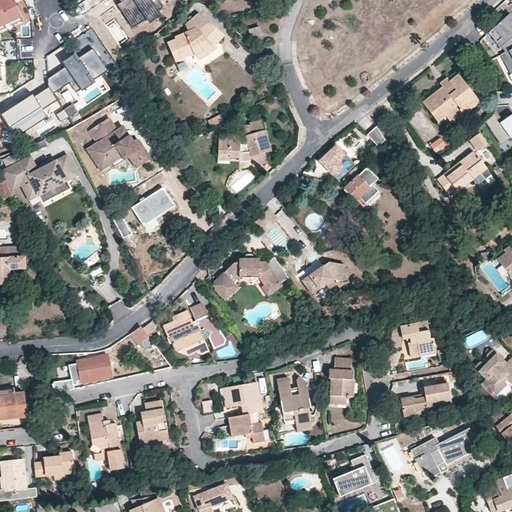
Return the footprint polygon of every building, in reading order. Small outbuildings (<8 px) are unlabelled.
[(0,0),(0,26),(12,21),(12,18),(20,15),(13,0),(0,0)] [(161,7),(156,0),(121,0),(117,3),(135,28),(145,21),(156,28),(164,21),(157,13),(161,7)] [(511,23),(510,21),(511,18),(511,14),(510,12),(488,31),(496,41),(502,36),(506,41),(502,45),(507,51),(511,48),(511,23)] [(215,46),(213,44),(211,41),(214,38),(217,41),(220,39),(224,36),(215,29),(211,29),(205,24),(207,22),(198,14),(185,25),(187,31),(174,37),(175,39),(166,43),(175,62),(184,61),(184,56),(193,55),(199,60),(200,58),(204,53),(208,51),(210,53),(216,48),(215,46)] [(12,18),(12,21),(0,26),(0,30),(23,20),(20,15),(12,18)] [(249,30),(251,39),(261,36),(259,27),(249,30)] [(498,40),(502,45),(506,41),(502,36),(498,40)] [(200,58),(199,60),(210,53),(208,51),(204,53),(200,58)] [(509,59),(505,52),(501,54),(504,61),(509,59)] [(107,71),(96,54),(83,62),(78,54),(64,62),(68,69),(49,80),(57,93),(74,82),(87,102),(102,93),(94,80),(107,71)] [(456,73),(446,81),(452,88),(455,91),(464,83),(456,73)] [(446,81),(440,86),(443,90),(445,93),(452,88),(446,81)] [(439,123),(446,117),(458,108),(464,115),(480,103),(464,83),(455,91),(452,88),(445,93),(443,90),(432,98),(435,101),(426,107),(439,123)] [(435,101),(432,98),(424,105),(426,107),(435,101)] [(446,117),(451,125),(464,115),(458,108),(446,117)] [(511,114),(502,121),(494,110),(491,115),(485,122),(494,136),(499,133),(505,141),(510,138),(511,139),(511,114)] [(101,171),(111,163),(122,157),(125,159),(129,157),(136,168),(150,159),(150,157),(139,143),(138,141),(135,139),(133,140),(130,135),(128,137),(122,128),(118,130),(109,117),(89,130),(97,144),(87,150),(99,169),(101,171)] [(222,122),(219,117),(207,124),(210,128),(222,122)] [(270,151),(262,121),(249,125),(250,127),(235,127),(234,135),(217,135),(217,154),(229,154),(229,157),(239,158),(239,153),(249,152),(251,157),(264,153),(270,151)] [(377,128),(370,121),(361,129),(377,145),(383,139),(377,128)] [(475,151),(488,145),(481,132),(469,138),(475,151)] [(505,141),(499,133),(494,136),(500,145),(505,141)] [(337,181),(354,165),(335,145),(319,161),(337,181)] [(63,152),(59,154),(64,163),(68,161),(63,152)] [(459,163),(462,166),(446,177),(445,174),(437,180),(447,194),(454,189),(457,191),(472,180),(487,169),(475,152),(459,163)] [(266,160),(264,153),(251,157),(253,164),(266,160)] [(0,157),(0,164),(9,159),(7,154),(0,157)] [(37,166),(35,167),(27,155),(2,169),(12,188),(20,184),(29,198),(37,194),(38,197),(66,183),(63,178),(74,172),(68,161),(64,163),(59,154),(37,166)] [(30,154),(27,155),(35,167),(37,166),(30,154)] [(125,159),(122,157),(111,163),(114,167),(125,159)] [(462,166),(459,163),(445,174),(446,177),(462,166)] [(349,173),(353,177),(359,171),(356,166),(349,173)] [(374,187),(380,182),(366,168),(345,188),(355,199),(357,197),(368,207),(381,195),(374,187)] [(472,180),(475,183),(490,172),(487,169),(472,180)] [(5,181),(0,182),(0,199),(12,196),(5,181)] [(68,186),(66,183),(38,197),(41,201),(68,186)] [(357,197),(355,199),(365,210),(368,207),(357,197)] [(174,222),(163,227),(167,236),(178,231),(174,222)] [(167,236),(170,243),(181,238),(178,231),(167,236)] [(172,245),(176,255),(186,251),(181,238),(170,243),(172,245)] [(170,257),(176,255),(172,245),(166,247),(170,257)] [(511,248),(511,250),(505,254),(498,259),(511,278),(511,277),(511,248)] [(266,264),(259,262),(259,259),(254,259),(254,257),(254,256),(253,255),(252,254),(251,254),(250,253),(248,253),(247,253),(245,254),(244,256),(244,257),(244,258),(244,260),(239,260),(239,263),(234,263),(216,281),(214,283),(214,285),(214,286),(214,287),(215,288),(216,288),(214,290),(225,301),(238,289),(233,285),(239,279),(258,278),(265,287),(276,279),(281,286),(289,280),(274,258),(266,264)] [(10,274),(9,269),(17,269),(24,268),(24,257),(0,257),(0,284),(10,284),(10,274)] [(329,263),(323,267),(303,281),(312,294),(315,293),(331,280),(341,283),(343,283),(347,267),(329,263)] [(92,276),(103,272),(100,265),(90,269),(92,276)] [(281,286),(276,279),(265,287),(262,289),(268,298),(282,288),(281,286)] [(115,320),(128,314),(122,301),(109,307),(115,320)] [(173,322),(162,327),(167,338),(169,338),(178,360),(196,352),(200,354),(208,350),(204,341),(210,339),(215,350),(225,346),(226,340),(201,304),(190,309),(195,321),(192,322),(187,311),(172,317),(173,322)] [(376,320),(378,328),(387,326),(386,319),(376,320)] [(141,327),(146,334),(155,328),(150,321),(141,327)] [(435,352),(433,337),(428,338),(426,323),(394,328),(391,346),(399,347),(400,339),(406,338),(409,337),(410,342),(407,343),(408,353),(417,351),(418,355),(435,352)] [(146,348),(152,343),(146,334),(141,327),(140,326),(132,333),(144,349),(146,348)] [(152,343),(146,348),(154,357),(160,353),(152,343)] [(511,359),(505,365),(492,351),(473,367),(484,380),(479,384),(490,398),(503,387),(501,385),(497,381),(502,377),(505,381),(508,385),(511,383),(511,359)] [(323,356),(324,364),(340,362),(339,355),(338,354),(323,356)] [(111,377),(107,355),(77,361),(77,364),(81,381),(81,383),(111,377)] [(77,364),(70,367),(73,380),(81,381),(77,364)] [(321,375),(324,377),(326,389),(327,400),(344,398),(344,392),(350,391),(347,374),(345,374),(343,366),(320,369),(321,375)] [(295,426),(309,424),(305,399),(308,399),(305,384),(298,379),(296,382),(297,391),(290,392),(288,378),(276,380),(283,422),(294,420),(295,426)] [(54,384),(55,391),(64,390),(72,389),(72,381),(54,384)] [(225,388),(228,407),(242,405),(243,415),(248,414),(258,412),(262,411),(256,382),(225,388)] [(417,410),(426,409),(434,407),(451,404),(447,382),(421,387),(421,394),(422,397),(415,398),(412,396),(400,399),(404,419),(412,418),(417,410)] [(35,402),(34,391),(23,392),(24,403),(35,402)] [(13,393),(13,394),(0,395),(0,419),(26,417),(24,403),(23,392),(13,393)] [(142,420),(143,425),(137,426),(140,444),(146,443),(146,438),(168,434),(163,400),(144,403),(146,412),(141,413),(142,420)] [(202,400),(203,412),(212,411),(212,400),(202,400)] [(501,434),(510,427),(511,430),(504,436),(510,443),(511,441),(511,415),(505,419),(498,411),(493,416),(498,423),(495,427),(501,434)] [(111,471),(124,468),(117,427),(116,423),(110,424),(104,426),(103,421),(102,414),(89,416),(93,444),(100,443),(102,453),(108,452),(109,458),(111,471)] [(230,436),(244,434),(251,433),(252,437),(252,443),(263,441),(260,424),(249,425),(248,414),(243,415),(228,417),(230,436)] [(474,438),(468,428),(437,443),(434,438),(411,450),(422,472),(426,471),(428,477),(441,472),(437,465),(444,462),(445,465),(473,451),(468,441),(474,438)] [(169,440),(168,434),(146,438),(146,443),(169,440)] [(60,453),(61,456),(55,456),(46,458),(46,462),(35,464),(35,477),(53,475),(64,473),(76,471),(73,451),(60,453)] [(95,455),(96,461),(109,458),(108,452),(102,453),(95,455)] [(365,453),(351,458),(354,466),(331,475),(339,494),(375,480),(365,453)] [(503,463),(499,454),(487,459),(492,469),(503,463)] [(27,488),(23,459),(0,461),(2,476),(4,476),(5,489),(1,489),(0,489),(0,500),(36,497),(36,487),(27,488)] [(444,462),(437,465),(441,472),(447,469),(445,465),(444,462)] [(511,474),(494,481),(496,488),(490,491),(496,504),(499,510),(511,504),(511,474)] [(221,511),(220,511),(213,511),(211,506),(233,498),(227,483),(216,488),(194,495),(200,511),(221,511)] [(138,488),(131,489),(132,499),(136,507),(132,509),(132,511),(161,511),(156,499),(155,497),(154,486),(143,487),(138,488)] [(397,499),(404,496),(401,487),(394,490),(397,499)] [(490,491),(485,493),(491,506),(496,504),(490,491)] [(399,511),(393,496),(386,499),(390,511),(399,511)] [(368,511),(390,511),(386,499),(366,507),(368,511)]
